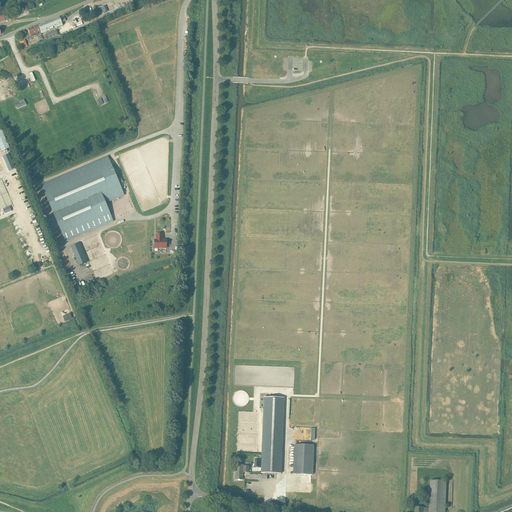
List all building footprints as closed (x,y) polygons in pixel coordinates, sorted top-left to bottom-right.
[(59,17),(38,25),(41,34),(60,25),(61,27),(62,26),(62,25),(62,23),(65,21),(63,15),(59,17)] [(38,25),(37,25),(27,29),(31,39),(41,35),(41,34),(38,25)] [(20,104),(15,106),(17,109),(24,106),(26,105),(24,100),(19,101),(20,104)] [(14,168),(13,166),(8,155),(3,157),(7,168),(9,171),(14,168)] [(41,186),(65,242),(113,221),(105,203),(124,195),(108,157),(41,186)] [(163,238),(163,235),(156,235),(156,240),(154,240),(154,248),(166,248),(166,240),(162,240),(162,238),(163,238)] [(70,247),(78,265),(87,261),(79,243),(70,247)] [(281,474),(283,413),(284,399),(284,398),(279,398),(264,398),(263,412),(261,473),(276,474),(281,474)] [(293,475),(312,475),(313,446),(294,445),(293,475)] [(248,473),(248,466),(243,466),(243,465),(235,465),(235,480),(242,480),(243,472),(248,473)] [(445,511),(446,481),(430,481),(429,508),(428,511),(445,511)]
